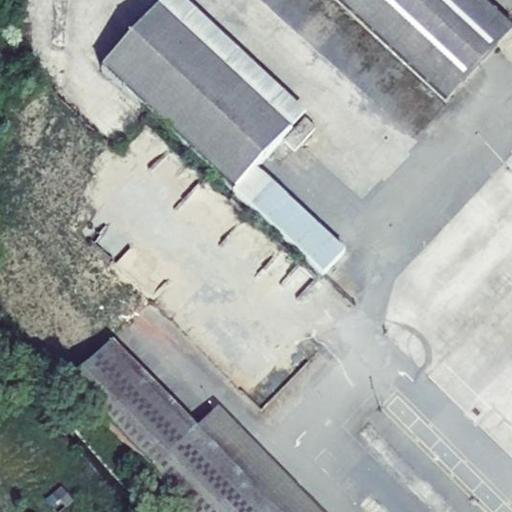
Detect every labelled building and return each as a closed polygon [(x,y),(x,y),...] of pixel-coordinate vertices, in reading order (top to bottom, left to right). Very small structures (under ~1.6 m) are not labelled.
[(511,32),(477,0),(330,0),(445,105),(511,32)] [(291,133),(159,9),(100,71),(233,194),(291,133)] [(480,142),(511,107),(511,88),(471,134),(480,142)] [(150,473),(194,431),(110,345),(66,387),(150,473)] [(316,511),(216,411),(194,431),(273,511),(316,511)] [(430,511),(468,511),(372,412),(352,431),(430,511)] [(273,511),(194,431),(150,473),(174,511),(273,511)] [(395,511),(369,486),(353,502),(362,511),(395,511)]
